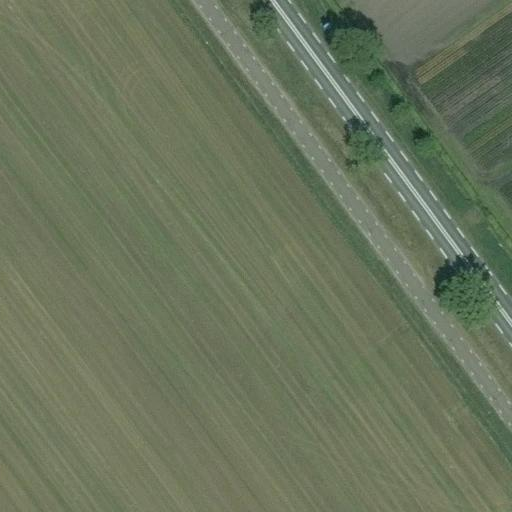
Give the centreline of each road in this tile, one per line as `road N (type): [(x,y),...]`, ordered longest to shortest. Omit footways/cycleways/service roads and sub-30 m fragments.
road 1 (unclassified): [(511,417),(206,0)]
road 2 (primary): [(511,321),(275,0)]
